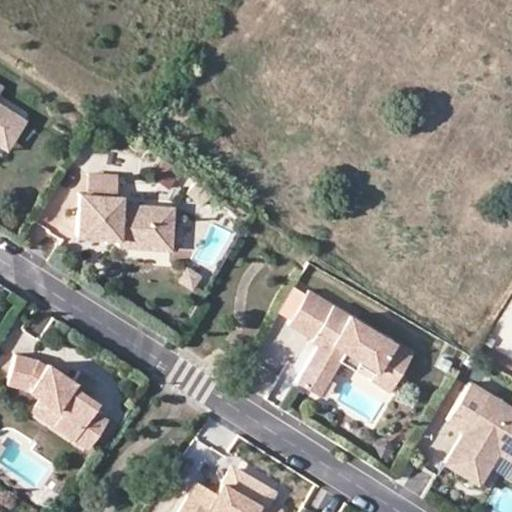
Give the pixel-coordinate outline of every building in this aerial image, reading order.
[(0,133),(9,131),(19,116),(0,103),(0,133)] [(9,131),(0,133),(0,147),(5,151),(25,120),(19,116),(9,131)] [(172,186),(178,165),(158,160),(152,181),(172,186)] [(88,174),(87,195),(113,196),(115,176),(88,174)] [(184,198),(199,211),(208,201),(193,188),(184,198)] [(151,242),(171,243),(174,208),(121,204),(122,197),(113,196),(87,195),(79,194),(76,237),(103,238),(118,239),(118,247),(151,249),(151,242)] [(171,250),(171,243),(151,242),(151,249),(171,250)] [(185,269),(179,278),(191,286),(197,277),(185,269)] [(290,321),(306,296),(293,288),(278,313),(290,321)] [(288,325),(312,340),(317,331),(324,335),(318,346),(306,365),(319,373),(328,378),(338,361),(344,352),(361,363),(365,356),(380,366),(376,372),(395,383),(412,355),(308,292),(306,296),(290,321),(288,325)] [(318,346),(324,335),(317,331),(312,340),(310,342),(318,346)] [(355,371),(361,363),(344,352),(338,361),(355,371)] [(24,388),(38,398),(61,413),(53,426),(88,449),(107,420),(93,410),(98,403),(88,397),(98,383),(80,371),(73,381),(58,371),(46,364),(45,366),(37,360),(15,354),(7,384),(24,388)] [(319,373),(306,365),(296,382),(317,396),(328,378),(319,373)] [(395,383),(376,372),(371,381),(389,392),(395,383)] [(511,409),(470,383),(447,420),(465,432),(445,463),(463,475),(478,484),(498,452),(511,461),(511,409)] [(30,410),(53,426),(61,413),(38,398),(30,410)] [(265,509),(269,502),(276,491),(238,469),(229,471),(222,483),(237,494),(265,509)] [(196,481),(177,511),(205,511),(209,507),(216,511),(282,511),(283,511),(269,502),(265,509),(237,494),(222,483),(216,493),(196,481)]
